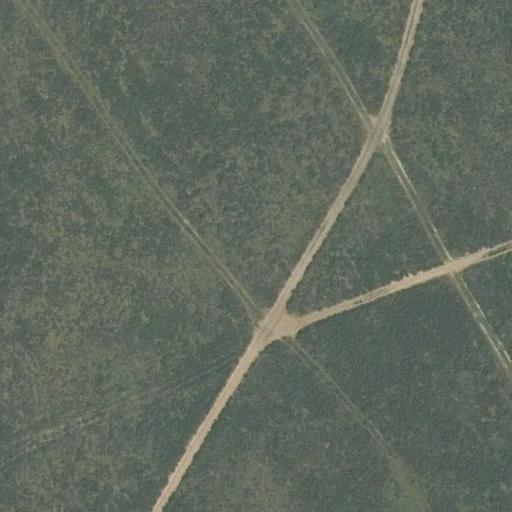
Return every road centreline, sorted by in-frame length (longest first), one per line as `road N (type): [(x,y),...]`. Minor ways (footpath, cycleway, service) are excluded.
road 1 (track): [(266,322),(180,226),(19,0)]
road 2 (track): [(418,0),(385,114),(266,322)]
road 3 (track): [(511,246),(283,327),(266,322)]
road 4 (track): [(266,322),(156,511)]
road 5 (track): [(375,134),(291,0)]
